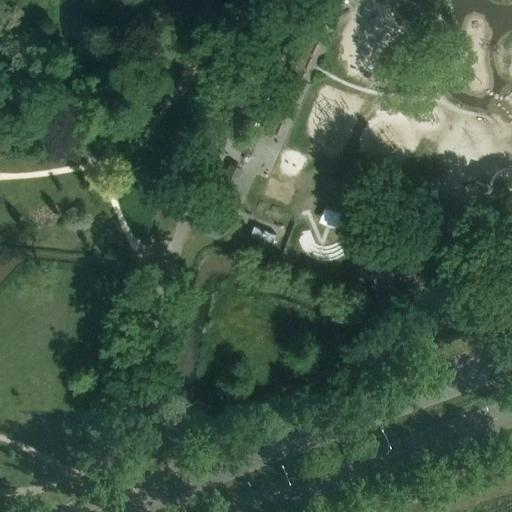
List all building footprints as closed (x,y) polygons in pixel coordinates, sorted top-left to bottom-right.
[(239,170),(231,166),(230,166),(223,181),(232,185),(239,170)] [(345,246),(343,242),(341,243),(332,249),(328,250),(323,251),(319,250),(316,249),(311,246),(309,243),(307,238),(305,231),(301,231),(302,235),(303,238),(306,245),(308,249),(311,251),(315,253),(319,254),(324,255),(328,254),(332,253),(342,248),(342,247),(345,246)] [(312,240),(309,231),(305,231),(307,238),(309,243),(311,246),(316,249),(319,250),(323,251),(328,250),(332,249),(341,243),(343,242),(340,240),(335,244),(329,246),(323,247),(319,246),(317,246),(315,244),(313,242),(312,240)] [(345,251),(342,247),(342,248),(332,253),(328,254),(324,255),(319,254),(315,253),(311,251),(308,249),(306,245),(303,238),(302,235),(299,236),(299,239),(300,239),(300,243),(302,246),(303,249),(306,252),(310,256),(314,257),(318,258),(323,259),(327,258),(335,256),(341,253),(343,252),(345,251)] [(300,239),(299,239),(297,239),(299,245),(301,249),(304,254),(306,256),(310,258),(313,260),(318,261),(324,261),(328,261),(332,260),(336,258),(341,255),(344,253),(343,252),(341,253),(335,256),(327,258),(323,259),(318,258),(314,257),(310,256),(306,252),(303,249),(302,246),(300,243),(300,239)]
